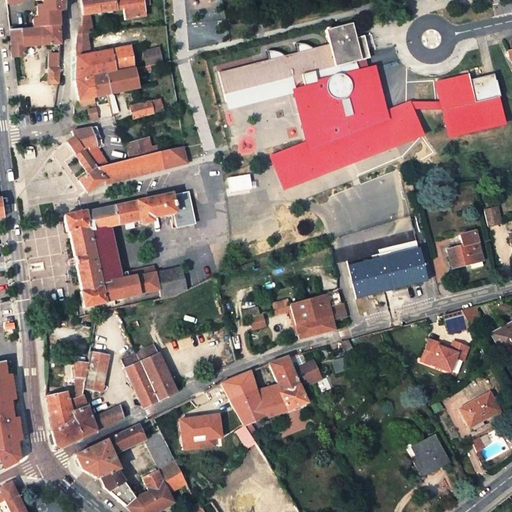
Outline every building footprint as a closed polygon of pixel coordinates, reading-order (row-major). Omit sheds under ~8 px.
[(42,0),(43,5),(36,5),(37,19),(37,28),(58,26),(57,11),(62,11),(62,0),(42,0)] [(122,10),(124,20),(143,16),(142,10),(140,0),(79,0),(81,15),(89,14),(122,10)] [(140,0),(142,10),(146,9),(149,9),(147,0),(140,0)] [(93,33),(89,14),(81,15),(80,28),(77,35),(86,34),(93,33)] [(268,60),(218,73),(225,102),(231,101),(237,92),(244,97),(254,94),(259,92),(263,90),(292,83),(294,88),(304,129),(311,128),(314,140),(293,146),(294,152),(284,156),(292,178),(325,166),(325,164),(342,160),(341,158),(340,154),(346,152),(348,156),(348,158),(404,138),(397,116),(378,122),(374,116),(372,112),(377,110),(366,70),(358,72),(356,61),(369,58),(363,36),(355,38),(351,24),(325,30),(329,45),(313,49),(308,46),(304,44),(299,44),(294,44),(297,53),(284,56),(279,53),(275,52),(271,51),(265,51),(268,60)] [(11,58),(13,58),(15,58),(23,58),(23,50),(23,46),(27,46),(59,44),(58,26),(37,28),(32,29),(9,31),(10,35),(11,56),(11,58)] [(75,45),(87,43),(87,38),(86,34),(77,35),(75,41),(75,45)] [(89,55),(87,43),(75,45),(75,58),(89,55)] [(132,67),(129,47),(89,55),(75,58),(74,81),(90,78),(101,76),(114,73),(114,70),(132,67)] [(160,63),(157,49),(142,52),(145,67),(149,66),(160,63)] [(59,53),(49,54),(47,84),(57,83),(59,53)] [(112,94),(136,89),(132,70),(114,73),(101,76),(105,95),(112,94)] [(469,77),(443,83),(443,84),(441,88),(439,93),(438,98),(439,105),(439,107),(440,109),(440,112),(442,116),(445,120),(448,124),(454,129),(479,122),(479,125),(501,120),(494,98),(499,96),(495,80),(494,80),(493,74),(469,79),(469,77)] [(90,78),(93,98),(105,95),(101,76),(90,78)] [(78,101),(93,98),(90,78),(74,81),(78,101)] [(231,101),(225,102),(226,105),(288,89),(289,92),(294,91),(293,88),(294,88),(292,83),(263,90),(259,92),(254,94),(244,97),(237,92),(231,101)] [(117,114),(112,94),(105,95),(110,115),(117,114)] [(78,101),(79,106),(94,103),(93,98),(78,101)] [(162,111),(159,99),(130,107),(132,119),(145,116),(162,111)] [(407,104),(374,116),(378,122),(397,116),(410,111),(440,112),(440,109),(439,107),(439,105),(407,104)] [(95,109),(87,110),(89,120),(97,118),(95,109)] [(410,111),(397,116),(404,138),(418,133),(410,111)] [(96,141),(99,141),(95,128),(70,132),(73,139),(95,168),(107,165),(96,149),(93,142),(96,141)] [(64,161),(73,155),(87,174),(77,181),(86,193),(103,180),(95,168),(73,139),(56,151),(64,161)] [(150,147),(148,139),(125,145),(129,160),(157,153),(156,145),(150,147)] [(160,168),(185,163),(181,147),(172,149),(159,152),(157,153),(160,168)] [(104,184),(161,171),(160,168),(157,153),(129,160),(107,165),(95,168),(103,180),(104,184)] [(284,156),(272,160),(280,182),(292,178),(284,156)] [(155,273),(153,267),(119,273),(109,226),(131,222),(132,226),(152,222),(151,218),(173,213),(176,227),(193,224),(186,193),(170,197),(170,195),(84,213),(84,212),(79,213),(64,216),(63,216),(66,232),(68,232),(71,245),(74,258),(75,266),(78,281),(81,292),(79,293),(83,308),(104,304),(103,302),(158,291),(155,273)] [(483,211),(487,227),(501,224),(497,208),(483,211)] [(461,246),(445,250),(450,269),(470,264),(471,268),(481,266),(480,261),(481,261),(474,231),(458,235),(461,246)] [(356,300),(426,281),(418,249),(347,267),(356,300)] [(67,268),(75,266),(74,258),(65,260),(67,268)] [(184,292),(179,268),(155,273),(158,291),(160,299),(175,296),(184,292)] [(339,303),(336,292),(289,306),(273,310),(274,315),(290,310),(298,339),(333,330),(333,328),(331,321),(345,317),(342,303),(339,303)] [(271,304),(273,310),(289,306),(287,299),(271,304)] [(257,314),(256,308),(242,312),(243,318),(245,317),(257,314)] [(467,324),(478,322),(474,308),(460,311),(467,324)] [(442,316),(447,332),(469,327),(467,324),(460,311),(442,316)] [(260,326),(257,314),(245,317),(248,329),(260,326)] [(511,322),(491,334),(504,359),(511,355),(511,322)] [(444,346),(428,340),(422,357),(432,361),(430,365),(449,373),(455,358),(463,361),(468,348),(453,342),(449,351),(442,349),(444,346)] [(90,345),(83,344),(80,363),(87,363),(89,352),(90,345)] [(157,402),(175,393),(153,345),(135,353),(157,402)] [(100,392),(108,356),(89,352),(87,363),(84,379),(82,389),(100,392)] [(135,353),(120,360),(142,409),(157,402),(135,353)] [(297,386),(302,384),(308,382),(309,384),(320,380),(312,363),(302,367),(301,366),(296,368),(291,356),(287,357),(268,364),(277,386),(279,392),(297,386)] [(84,379),(87,363),(80,363),(74,362),(74,378),(84,379)] [(10,380),(8,363),(1,364),(3,381),(10,380)] [(255,389),(253,384),(256,383),(254,377),(251,378),(249,372),(219,383),(227,398),(255,389)] [(74,378),(74,399),(81,397),(82,389),(84,379),(74,378)] [(250,424),(305,404),(297,386),(279,392),(277,386),(256,392),(255,389),(227,398),(243,427),(250,424)] [(67,402),(65,393),(45,397),(51,431),(54,446),(58,448),(94,432),(89,420),(85,407),(81,397),(74,399),(67,402)] [(497,411),(487,393),(481,396),(482,399),(466,407),(465,406),(459,409),(468,425),(481,418),(482,420),(497,411)] [(122,419),(117,407),(89,420),(94,432),(122,419)] [(202,423),(188,425),(188,420),(178,422),(180,443),(189,442),(190,447),(206,445),(205,440),(213,439),(219,439),(217,417),(201,419),(202,423)] [(484,424),(482,420),(481,418),(468,425),(471,431),(484,424)] [(250,437),(256,434),(250,424),(243,427),(250,437)] [(107,454),(140,439),(134,427),(74,455),(80,469),(95,479),(99,477),(114,471),(107,454)] [(243,427),(236,432),(244,446),(246,449),(254,444),(250,437),(243,427)] [(145,441),(157,467),(171,460),(158,435),(145,441)] [(446,463),(433,437),(411,449),(415,457),(411,459),(420,476),(446,463)] [(474,453),(483,448),(477,437),(468,442),(474,453)] [(180,443),(181,451),(214,447),(213,439),(205,440),(206,445),(190,447),(189,442),(180,443)] [(5,444),(0,446),(0,469),(15,462),(5,444)] [(167,494),(185,483),(173,461),(156,473),(167,494)] [(107,491),(122,482),(114,471),(99,477),(103,488),(107,491)] [(156,511),(171,503),(167,494),(156,473),(156,471),(141,478),(147,492),(134,500),(122,482),(107,491),(130,511),(156,511)] [(24,511),(10,483),(0,487),(0,501),(4,500),(9,511),(24,511)] [(280,511),(252,491),(237,511),(280,511)] [(202,511),(200,508),(198,503),(191,506),(193,511),(202,511)]
